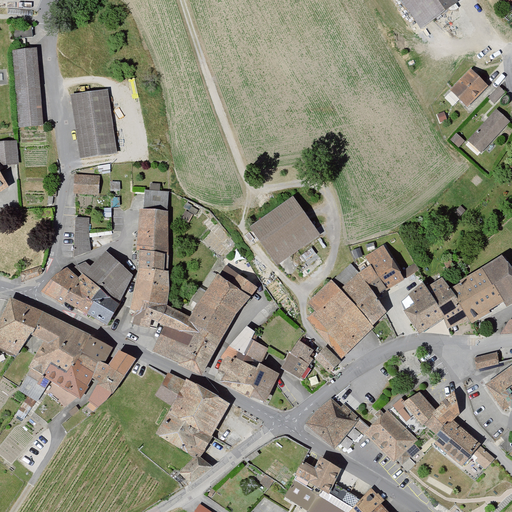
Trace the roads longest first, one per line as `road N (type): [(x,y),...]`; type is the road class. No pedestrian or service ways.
road 1 (residential): [(65,0),(52,24),(65,161),(54,266),(29,296)]
road 2 (unclassified): [(284,425),(29,296)]
road 3 (residential): [(454,352),(421,339),(401,344),(284,425)]
road 4 (unclassified): [(416,511),(284,425)]
road 5 (unclassified): [(158,511),(284,425)]
road 6 (residential): [(454,352),(465,404),(511,476)]
